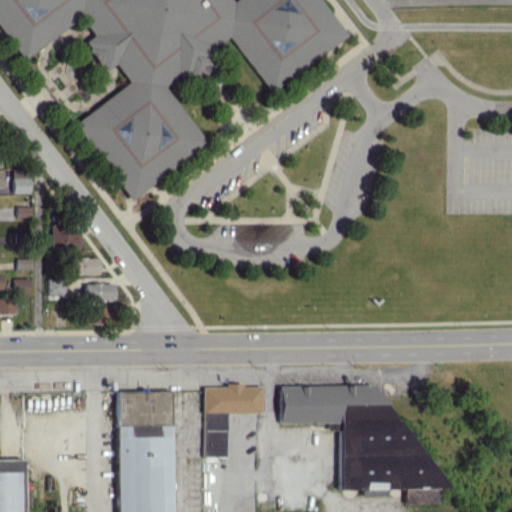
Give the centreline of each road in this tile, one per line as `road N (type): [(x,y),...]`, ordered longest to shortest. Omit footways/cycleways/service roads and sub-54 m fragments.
road 1 (secondary): [(0,350),(511,340)]
road 2 (residential): [(169,348),(153,293),(0,92)]
